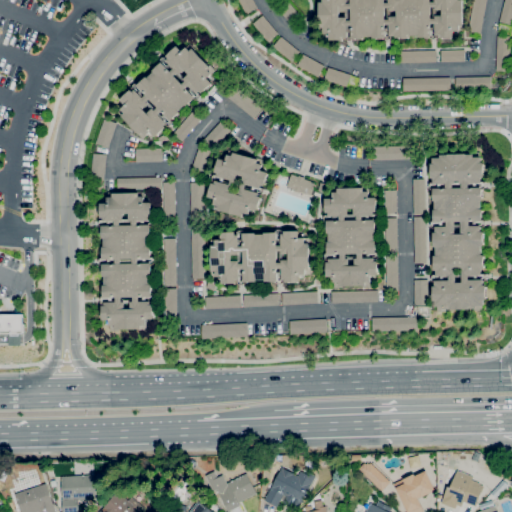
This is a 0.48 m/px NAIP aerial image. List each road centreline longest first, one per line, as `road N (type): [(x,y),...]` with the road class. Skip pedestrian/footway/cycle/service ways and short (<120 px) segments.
road 1 (trunk): [(417,384),(0,394)]
road 2 (tertiary): [(511,115),(388,118),(325,107),(260,70),(209,0)]
road 3 (tertiary): [(66,337),(64,173),(72,128),(102,68),(152,21)]
road 4 (trunk): [(0,433),(198,427)]
road 5 (trunk): [(291,424),(468,418)]
